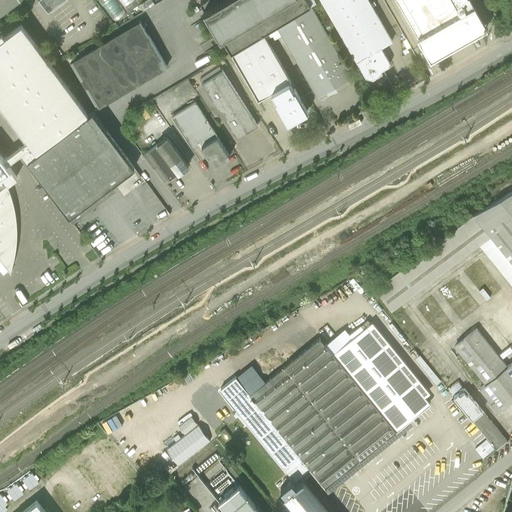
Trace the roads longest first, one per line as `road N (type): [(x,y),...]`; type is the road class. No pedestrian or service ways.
road 1 (tertiary): [(0,341),(187,223),(511,48)]
road 2 (unknown): [(135,254),(113,220),(121,204),(142,202),(168,234)]
